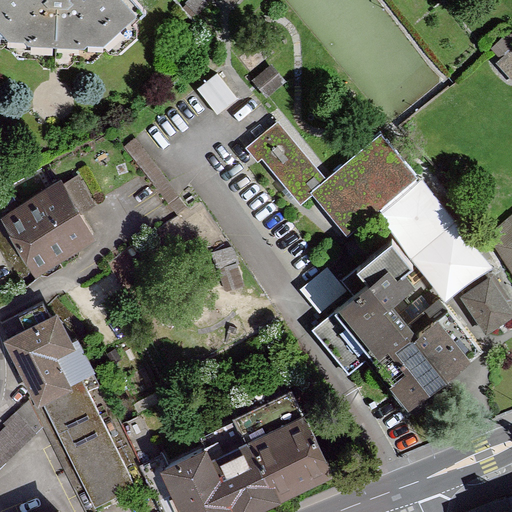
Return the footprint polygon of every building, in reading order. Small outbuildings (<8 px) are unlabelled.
[(0,0),(0,35),(18,55),(56,57),(58,0),(0,0)] [(58,0),(56,57),(92,59),(146,11),(135,0),(58,0)] [(502,61),(511,72),(511,45),(504,37),(493,47),(502,58),(499,61),(502,61)] [(267,82),(272,88),(281,80),(272,68),(256,80),(261,87),(267,82)] [(324,180),(277,122),(264,133),(272,143),(271,150),(263,156),(300,201),(311,192),(346,234),(416,176),(388,142),(389,141),(380,133),(324,180)] [(186,205),(134,138),(123,146),(177,213),(186,205)] [(441,172),(451,164),(433,143),(424,152),(441,172)] [(62,182),(4,217),(34,270),(92,234),(79,211),(91,204),(76,177),(63,184),(62,182)] [(495,244),(511,229),(511,215),(488,236),(495,244)] [(511,246),(511,229),(495,244),(511,270),(511,248),(511,247),(511,246)] [(464,358),(467,361),(481,350),(440,298),(406,325),(391,305),(400,298),(397,294),(410,283),(401,272),(412,263),(392,238),(341,279),(353,294),(311,329),(344,370),(368,350),(413,406),(432,390),(429,387),(464,358)] [(464,296),(487,330),(511,312),(489,279),(464,296)] [(43,402),(94,507),(133,488),(81,383),(85,381),(53,314),(6,337),(39,404),(43,402)] [(247,441),(251,440),(278,494),(331,468),(322,447),(304,414),(303,414),(290,390),(235,417),(236,419),(247,441)] [(0,433),(0,471),(46,429),(27,408),(0,433)] [(211,459),(237,511),(240,511),(278,494),(251,440),(247,441),(236,419),(200,437),(205,446),(204,446),(211,459)] [(237,511),(211,459),(204,446),(169,465),(163,454),(148,461),(172,511),(237,511)] [(504,511),(511,511),(511,495),(499,500),(504,511)]
